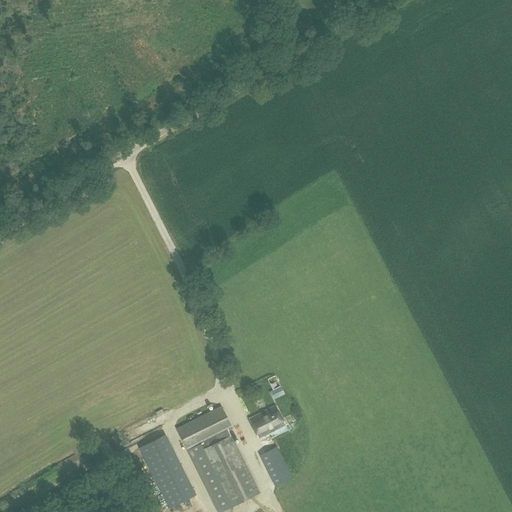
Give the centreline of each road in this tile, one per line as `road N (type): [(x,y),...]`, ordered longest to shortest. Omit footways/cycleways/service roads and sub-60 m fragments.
road 1 (unclassified): [(124,156),(383,0)]
road 2 (track): [(124,156),(0,231)]
